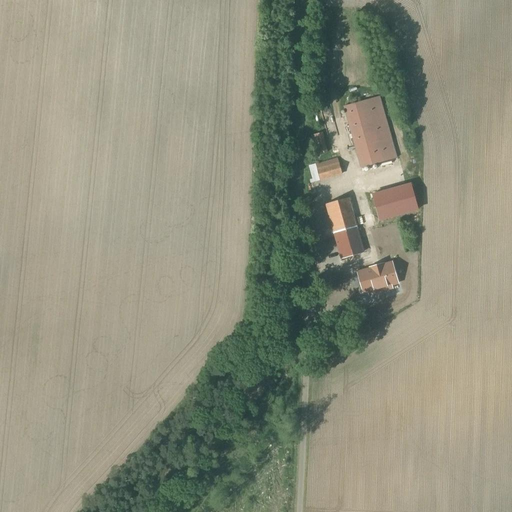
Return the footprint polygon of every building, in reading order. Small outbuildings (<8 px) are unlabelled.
[(382,161),(368,98),(351,102),(365,165),(382,161)] [(356,153),(317,164),(320,177),(359,167),(356,153)] [(388,202),(385,195),(371,198),(379,226),(392,222),(391,215),(395,214),(392,202),(388,202)] [(327,205),(338,243),(348,240),(360,237),(349,198),(327,205)] [(360,237),(348,240),(355,263),(384,255),(377,232),(360,237)] [(344,266),(355,263),(348,240),(338,243),(344,266)]
